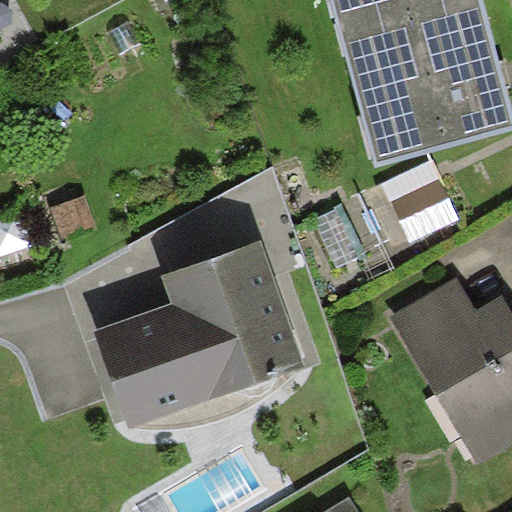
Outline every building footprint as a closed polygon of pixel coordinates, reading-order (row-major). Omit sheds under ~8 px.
[(477,0),(328,0),(339,39),(477,1),(477,0)] [(511,140),(511,125),(477,1),(339,39),(377,178),(511,140)] [(172,308),(94,336),(129,434),(306,372),(261,246),(163,282),(172,308)] [(458,279),(391,317),(477,466),(511,445),(511,314),(503,299),(478,314),(458,279)] [(357,511),(351,500),(330,511),(357,511)]
